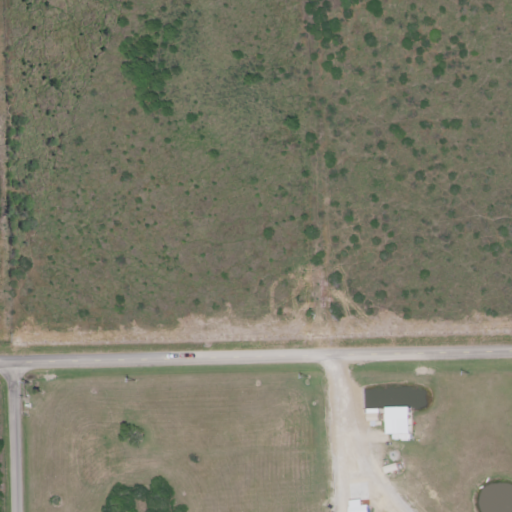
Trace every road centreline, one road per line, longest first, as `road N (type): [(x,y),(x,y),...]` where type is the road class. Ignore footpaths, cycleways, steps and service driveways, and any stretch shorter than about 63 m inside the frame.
road 1 (tertiary): [(511,352),(0,363)]
road 2 (residential): [(18,511),(18,363)]
